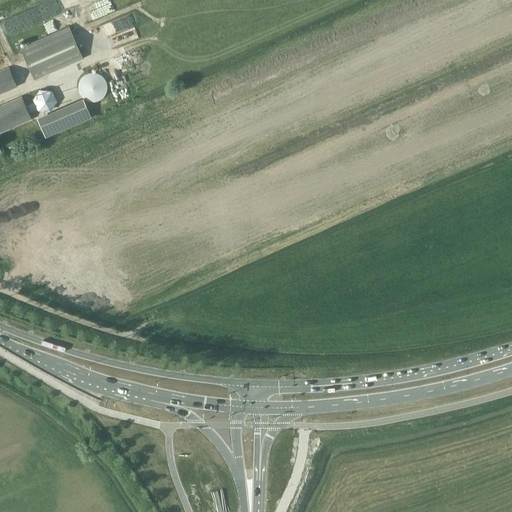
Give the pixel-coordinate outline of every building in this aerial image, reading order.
[(20,48),(33,78),(82,56),(69,27),(20,48)] [(9,67),(0,70),(0,92),(17,85),(9,67)] [(91,72),(86,74),(83,76),(80,80),(79,84),(79,89),(80,93),(83,97),(86,99),(91,101),(95,100),(99,99),(103,96),(106,93),(107,89),(107,84),(106,80),(103,76),(99,74),(95,72),(91,72)] [(57,103),(51,89),(41,88),(34,97),(39,109),(50,111),(57,103)] [(0,131),(32,118),(22,96),(0,105),(0,131)] [(85,101),(39,121),(45,136),(91,116),(85,101)]
